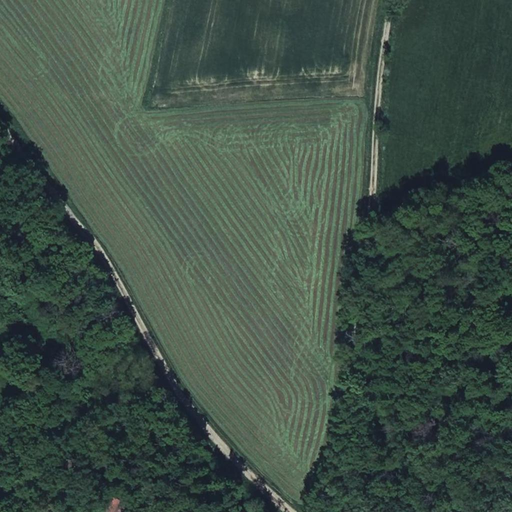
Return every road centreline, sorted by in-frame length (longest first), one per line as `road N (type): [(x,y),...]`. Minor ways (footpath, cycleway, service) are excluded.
road 1 (track): [(396,0),(345,415),(316,511)]
road 2 (track): [(0,102),(101,241),(165,353),(295,511)]
